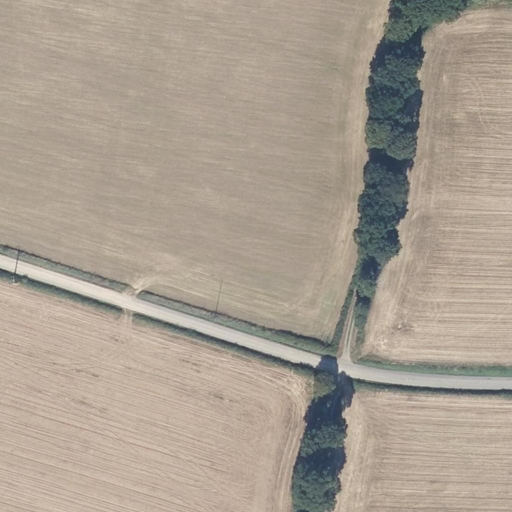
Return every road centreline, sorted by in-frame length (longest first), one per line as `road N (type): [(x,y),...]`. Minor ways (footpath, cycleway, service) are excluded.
road 1 (tertiary): [(511,381),(354,377),(0,261)]
road 2 (track): [(354,377),(399,227),(414,80),(442,22),(486,0)]
road 3 (track): [(354,377),(327,511)]
